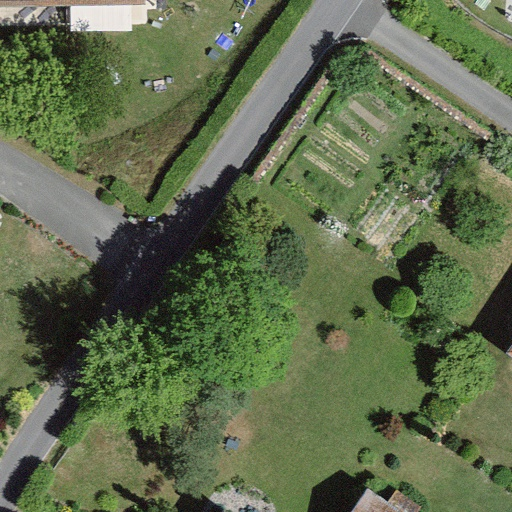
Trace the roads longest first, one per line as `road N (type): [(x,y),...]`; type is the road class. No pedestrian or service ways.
road 1 (residential): [(327,0),(0,486)]
road 2 (residential): [(511,127),(334,0)]
